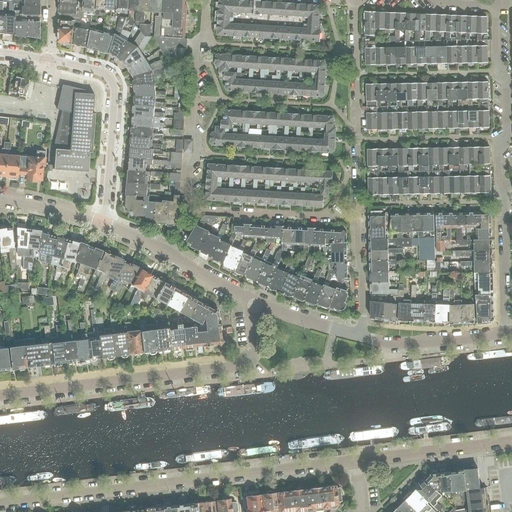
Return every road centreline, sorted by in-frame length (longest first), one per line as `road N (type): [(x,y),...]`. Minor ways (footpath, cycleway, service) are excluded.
road 1 (residential): [(0,503),(355,459)]
road 2 (residential): [(255,302),(255,345),(245,365),(0,395)]
road 3 (residential): [(0,51),(112,80),(115,120),(100,222)]
road 4 (residential): [(357,219),(355,0)]
road 5 (residential): [(187,211),(199,138),(191,129),(195,43),(203,36),(205,0)]
road 6 (residential): [(498,184),(498,142),(506,135),(497,6)]
road 7 (residential): [(357,219),(187,211)]
road 8 (residential): [(355,459),(511,441)]
road 9 (residential): [(504,335),(405,343),(360,336)]
road 10 (residential): [(503,315),(498,184)]
